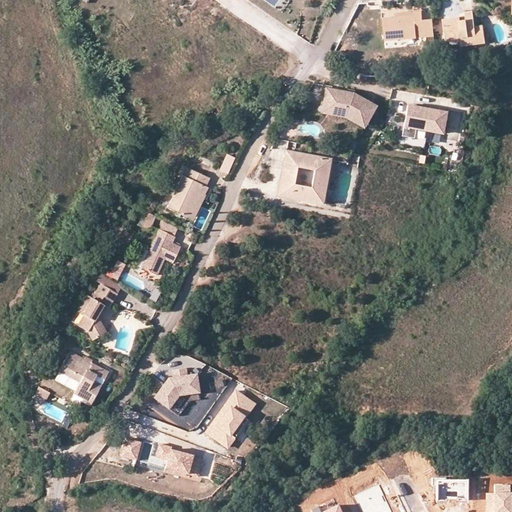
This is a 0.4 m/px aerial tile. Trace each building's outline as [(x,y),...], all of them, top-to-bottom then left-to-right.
[(474,25),(472,9),(463,10),(463,13),(441,16),(443,34),(458,32),(459,43),(472,42),(472,41),(483,40),(482,24),(474,25)] [(396,16),(384,17),(386,39),(432,35),(430,18),(421,19),(420,10),(413,11),(413,14),(396,15),(396,16)] [(376,103),(354,90),(326,86),(322,105),(344,109),(343,111),(366,123),(376,103)] [(447,110),(409,103),(406,123),(417,125),(443,129),(447,110)] [(364,125),(366,123),(343,111),(344,109),(322,105),(322,111),(344,114),(364,125)] [(417,125),(406,123),(404,133),(415,135),(417,125)] [(331,159),(284,151),(276,196),(323,204),(331,159)] [(226,172),(233,158),(227,155),(220,169),(226,172)] [(209,186),(204,184),(208,176),(188,166),(184,174),(181,172),(165,204),(185,215),(197,191),(205,195),(209,186)] [(192,218),(205,195),(197,191),(185,215),(192,218)] [(148,228),(154,216),(149,213),(143,225),(148,228)] [(160,230),(175,237),(179,227),(164,220),(160,230)] [(160,230),(156,237),(171,245),(175,237),(160,230)] [(171,245),(156,237),(149,250),(143,247),(135,264),(156,274),(164,256),(174,261),(180,249),(171,245)] [(118,277),(125,265),(120,261),(112,274),(118,277)] [(93,319),(102,305),(100,304),(104,297),(112,302),(117,294),(100,283),(92,297),(88,294),(78,310),(82,313),(75,324),(85,330),(89,338),(100,332),(93,319)] [(100,304),(102,305),(108,309),(112,302),(104,297),(100,304)] [(97,314),(93,319),(100,332),(105,330),(97,314)] [(79,365),(83,358),(71,352),(67,359),(79,365)] [(108,372),(83,358),(79,365),(67,359),(61,370),(80,381),(74,392),(84,397),(82,401),(90,405),(108,372)] [(185,367),(171,368),(172,376),(186,374),(185,367)] [(172,376),(168,376),(153,396),(167,407),(178,394),(198,391),(196,373),(186,374),(172,376)] [(47,399),(50,393),(41,388),(37,394),(47,399)] [(226,445),(233,436),(234,436),(247,418),(245,416),(254,403),(235,389),(228,398),(232,401),(215,423),(212,420),(205,429),(226,445)] [(135,457),(140,440),(125,436),(120,453),(135,457)] [(155,454),(167,457),(164,465),(197,475),(202,458),(191,455),(192,453),(170,447),(171,445),(158,441),(155,454)] [(466,479),(435,480),(436,501),(467,500),(466,479)] [(510,511),(510,483),(493,484),(493,493),(485,493),(485,511),(510,511)] [(391,511),(379,485),(354,497),(358,504),(359,503),(363,511),(391,511)]
